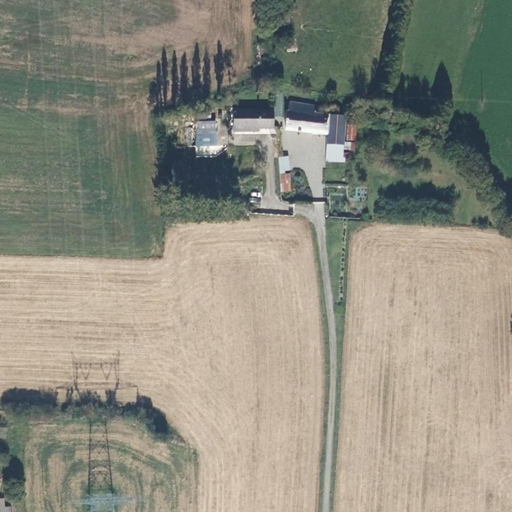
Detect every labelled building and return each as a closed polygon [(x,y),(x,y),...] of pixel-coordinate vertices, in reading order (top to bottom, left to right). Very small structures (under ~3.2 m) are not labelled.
[(294,51),(291,31),(285,31),(287,52),(294,51)] [(345,136),(346,128),(346,119),(332,117),(332,115),(317,114),(317,107),(295,103),(294,110),(291,109),(289,128),(315,129),(315,133),(330,134),(330,153),(344,153),(344,144),(345,136)] [(213,125),(212,114),(208,113),(208,117),(198,117),(198,138),(206,138),(206,150),(218,150),(218,125),(213,125)] [(260,132),(276,132),(276,114),(235,114),(235,135),(257,135),(257,132),(260,132)] [(346,128),(345,136),(357,137),(359,137),(359,129),(346,128)] [(344,144),(344,153),(352,154),(353,145),(344,144)] [(281,161),(282,180),(283,191),(294,190),(292,176),(288,176),(287,171),(291,171),(290,161),(281,161)]
